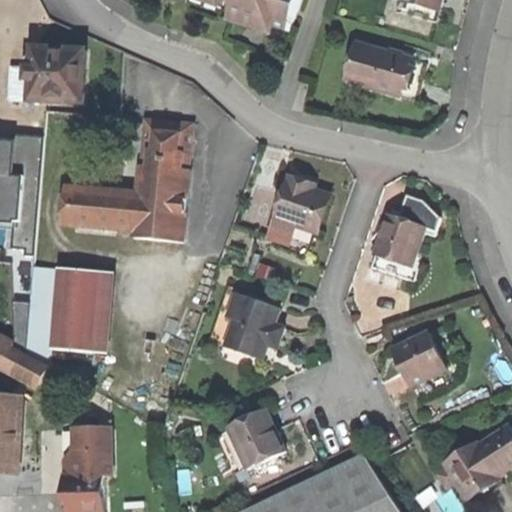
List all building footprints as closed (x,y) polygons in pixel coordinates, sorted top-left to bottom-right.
[(196,0),(224,9),(227,0),(196,0)] [(267,24),(292,32),(302,0),(227,0),(239,4),(236,13),(267,24)] [(405,0),(406,1),(402,13),(439,23),(445,0),(405,0)] [(264,33),(267,24),(236,13),(233,23),(264,33)] [(349,82),(354,83),(366,45),(360,44),(349,82)] [(424,85),(430,64),(366,45),(354,83),(419,102),(424,85)] [(33,102),(86,104),(87,51),(34,49),(34,59),(34,69),(29,69),(28,82),(34,82),(33,102)] [(33,102),(34,82),(28,82),(29,69),(13,68),(11,102),(33,102)] [(194,126),(149,122),(145,167),(143,167),(139,200),(68,193),(65,225),(136,231),(135,238),(185,243),(193,171),(190,171),(191,161),(194,126)] [(15,140),(14,147),(12,177),(26,178),(23,225),(16,224),(14,252),(27,253),(27,258),(37,259),(47,139),(43,139),(43,142),(15,140)] [(12,177),(14,147),(0,145),(0,223),(16,224),(23,225),(26,178),(12,177)] [(273,233),(313,246),(331,195),(318,191),(308,187),(310,182),(293,177),(273,233)] [(314,184),(310,182),(308,187),(318,191),(319,186),(314,184)] [(410,196),(402,219),(429,229),(427,234),(437,237),(443,219),(427,202),(410,196)] [(382,245),(378,256),(415,268),(427,234),(429,229),(402,219),(392,216),(382,245)] [(415,268),(378,256),(374,268),(417,283),(421,270),(415,268)] [(54,369),(56,351),(62,270),(36,268),(33,310),(30,355),(52,367),(54,369)] [(62,270),(56,351),(97,354),(103,272),(62,270)] [(230,320),(238,295),(240,289),(231,286),(212,341),(227,346),(235,322),(230,320)] [(235,322),(227,346),(266,360),(271,345),(280,348),(283,339),(287,328),(278,325),(283,310),(238,295),(230,320),(235,322)] [(17,348),(30,355),(33,310),(13,308),(17,344),(17,348)] [(414,388),(449,370),(433,334),(396,351),(406,372),(414,388)] [(0,364),(42,386),(52,367),(30,355),(17,348),(17,344),(0,336),(0,364)] [(0,472),(17,474),(19,438),(21,400),(0,398),(0,472)] [(231,428),(233,431),(249,467),(251,470),(289,452),(278,429),(270,410),(231,428)] [(506,484),(502,478),(511,471),(511,426),(481,447),(479,444),(447,464),(449,467),(438,474),(448,490),(460,483),(474,505),(492,493),(506,484)] [(73,468),(73,478),(106,477),(113,477),(112,430),(78,431),(79,458),(73,458),(73,468)] [(236,473),(249,467),(233,431),(220,437),(236,473)] [(402,511),(368,457),(250,511),(402,511)] [(107,511),(106,477),(73,478),(66,478),(67,511),(107,511)]
